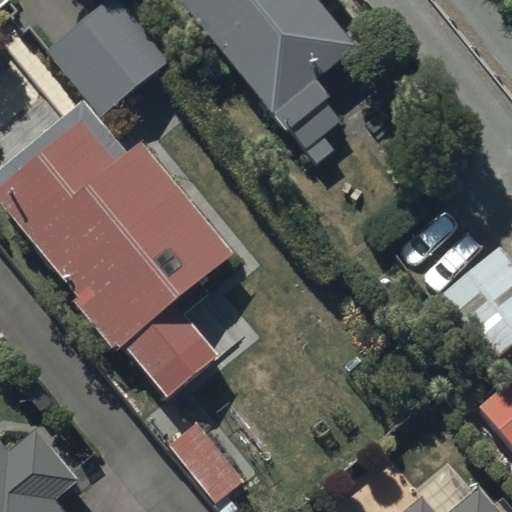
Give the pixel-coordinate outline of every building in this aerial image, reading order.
[(202,0),(179,19),(283,147),(288,142),(314,175),(331,162),(319,147),(340,131),(312,96),(352,63),(313,15),(332,0),(202,0)] [(47,164),(0,202),(0,223),(75,313),(70,317),(113,368),(121,361),(151,397),(202,354),(182,330),(208,308),(199,298),(230,272),(197,232),(203,226),(180,199),(174,203),(136,159),(120,172),(79,124),(40,156),(47,164)] [(511,276),(497,259),(430,312),(485,378),(511,356),(511,276)] [(334,297),(303,320),(354,386),(385,362),(334,297)] [(511,384),(472,419),(511,464),(511,384)] [(196,429),(165,454),(210,511),(218,511),(245,492),(196,429)] [(0,511),(52,511),(74,494),(32,442),(11,459),(6,453),(0,458),(0,511)] [(422,511),(421,510),(418,511),(486,511),(476,499),(460,511),(422,511)]
